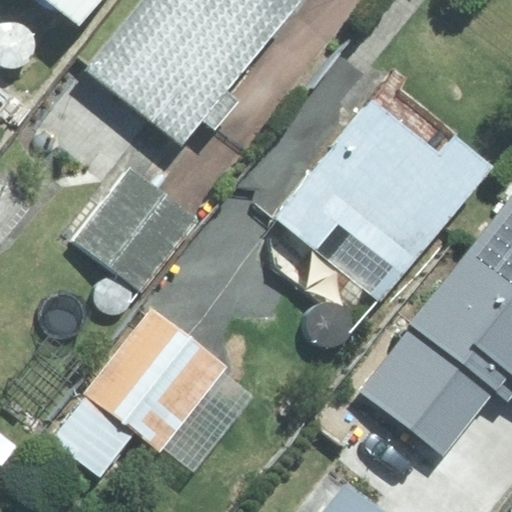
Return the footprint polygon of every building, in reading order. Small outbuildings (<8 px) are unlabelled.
[(68,0),(47,0),(61,10),(68,0)] [(213,80),(276,0),(122,0),(74,61),(172,138),(191,112),(206,124),(230,93),(213,80)] [(360,93),(266,214),(371,294),(476,158),(440,131),(429,146),(360,93)] [(123,164),(65,235),(132,288),(190,218),(123,164)] [(0,168),(0,213),(22,184),(0,168)] [(511,192),(357,389),(444,458),(497,391),(509,401),(511,397),(511,192)] [(80,391),(45,435),(91,471),(126,426),(151,446),(218,361),(144,302),(76,388),(80,391)] [(37,344),(6,382),(37,406),(68,369),(37,344)] [(321,511),(384,511),(346,481),(321,511)]
